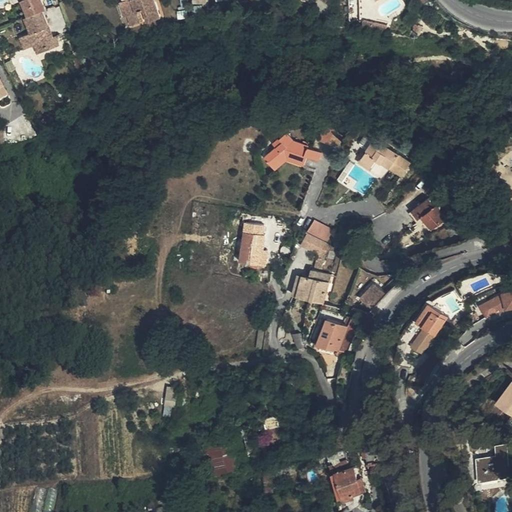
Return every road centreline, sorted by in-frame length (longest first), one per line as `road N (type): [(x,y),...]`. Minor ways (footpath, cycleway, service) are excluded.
road 1 (secondary): [(511,245),(420,283),(386,324),(373,407),(407,511)]
road 2 (secondary): [(437,511),(432,417),(440,393),(462,360),(511,332)]
